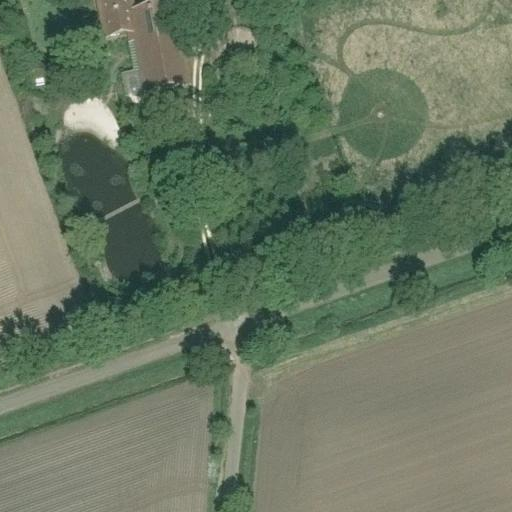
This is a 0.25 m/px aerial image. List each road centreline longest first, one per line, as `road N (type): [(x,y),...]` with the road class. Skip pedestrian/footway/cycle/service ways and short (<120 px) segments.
road 1 (unclassified): [(511,236),(243,329)]
road 2 (unclassified): [(243,329),(0,412)]
road 3 (unclassified): [(243,329),(228,511)]
